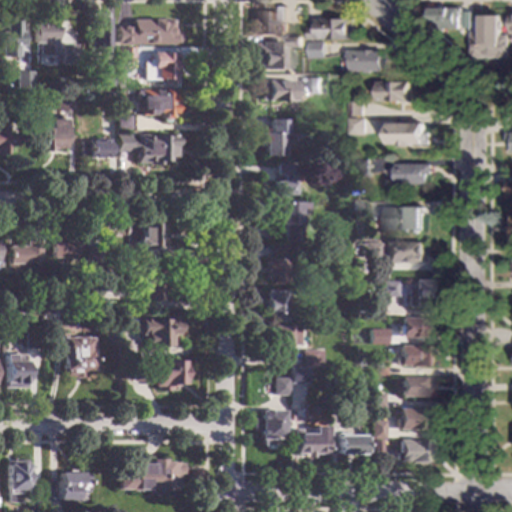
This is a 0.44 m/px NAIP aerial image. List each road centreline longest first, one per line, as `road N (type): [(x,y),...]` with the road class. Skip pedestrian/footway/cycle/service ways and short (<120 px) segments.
road 1 (residential): [(473,511),(470,94),(369,0)]
road 2 (residential): [(223,511),(219,0)]
road 3 (residential): [(0,425),(221,426)]
road 4 (residential): [(220,199),(0,200)]
road 5 (tertiary): [(511,495),(365,495)]
road 6 (tertiary): [(365,495),(223,495)]
